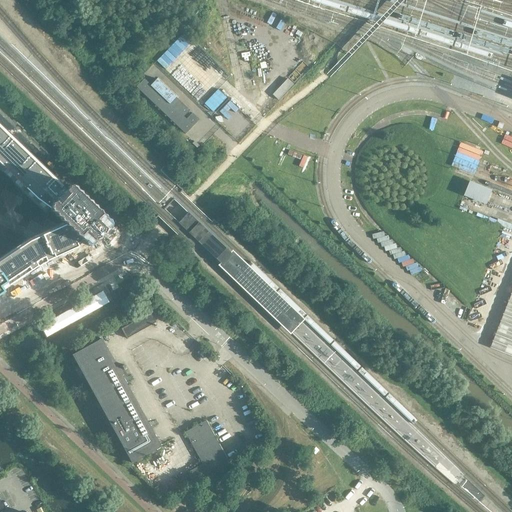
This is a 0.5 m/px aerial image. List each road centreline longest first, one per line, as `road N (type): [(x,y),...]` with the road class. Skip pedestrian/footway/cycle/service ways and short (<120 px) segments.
road 1 (unclassified): [(394,504),(170,290)]
road 2 (residential): [(170,290),(136,260),(112,256),(0,317)]
